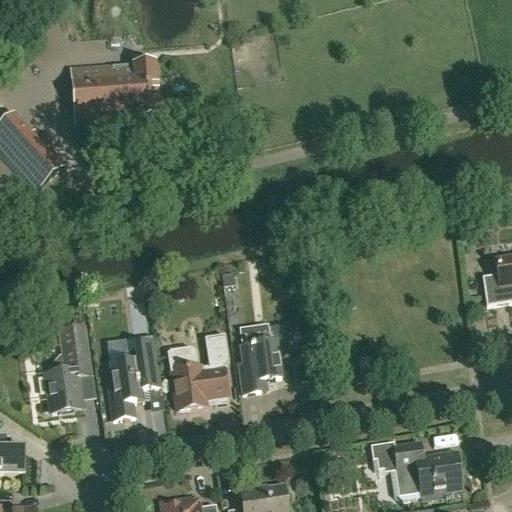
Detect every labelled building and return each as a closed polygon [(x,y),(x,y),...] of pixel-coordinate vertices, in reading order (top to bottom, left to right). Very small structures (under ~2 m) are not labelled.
[(74,128),(158,121),(154,67),(70,74),(74,128)] [(12,117),(0,128),(0,155),(6,162),(31,139),(12,117)] [(61,172),(41,150),(16,173),(35,195),(61,172)] [(511,259),(494,262),(496,278),(481,281),(485,310),(511,306),(511,259)] [(270,346),(239,351),(242,367),(237,368),(241,398),(260,396),(258,385),(280,382),(277,360),(287,358),(283,328),(267,330),(270,346)] [(46,376),(47,378),(46,378),(51,418),(81,414),(77,382),(91,380),(85,331),(60,335),(63,359),(46,376)] [(227,408),(227,402),(222,369),(229,368),(225,337),(204,340),(208,371),(199,372),(197,355),(190,350),(167,354),(176,416),(205,411),(204,405),(214,404),(215,409),(227,408)] [(134,408),(144,407),(141,384),(144,381),(160,378),(155,347),(133,350),(133,355),(125,356),(117,367),(110,368),(114,401),(109,402),(113,426),(136,422),(134,408)] [(368,361),(357,364),(358,374),(369,372),(368,361)] [(268,428),(280,414),(273,408),(261,422),(268,428)] [(0,477),(23,478),(24,455),(5,455),(5,441),(0,440),(0,477)] [(420,504),(461,498),(455,456),(421,461),(419,447),(393,451),(393,446),(369,449),(373,474),(377,477),(389,476),(393,501),(397,505),(420,502),(420,504)] [(284,511),(282,493),(253,497),(253,492),(238,494),(240,511),(284,511)] [(198,511),(198,503),(179,506),(179,503),(167,505),(167,508),(162,509),(162,511),(198,511)]
